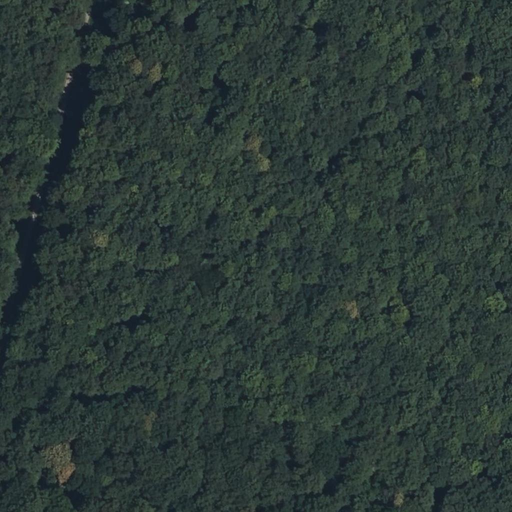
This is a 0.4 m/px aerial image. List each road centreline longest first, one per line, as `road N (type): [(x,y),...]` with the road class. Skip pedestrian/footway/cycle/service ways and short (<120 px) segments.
road 1 (track): [(0,357),(511,485)]
road 2 (track): [(0,344),(90,0)]
